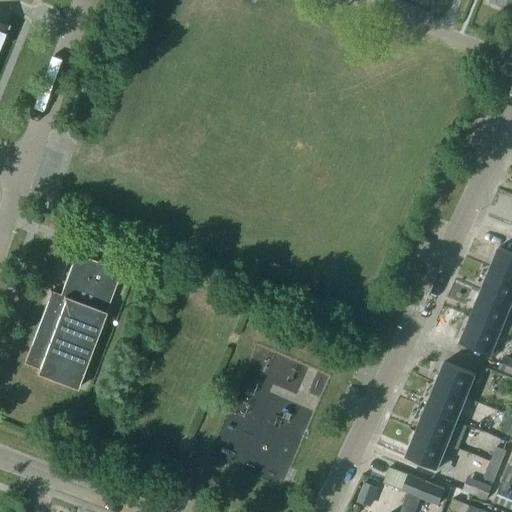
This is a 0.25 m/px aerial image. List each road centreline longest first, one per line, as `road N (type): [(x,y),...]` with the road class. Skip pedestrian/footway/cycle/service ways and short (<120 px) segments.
road 1 (residential): [(328,511),(511,113)]
road 2 (residential): [(24,170),(85,0)]
road 3 (residential): [(511,55),(362,0)]
road 4 (residential): [(0,458),(145,511)]
